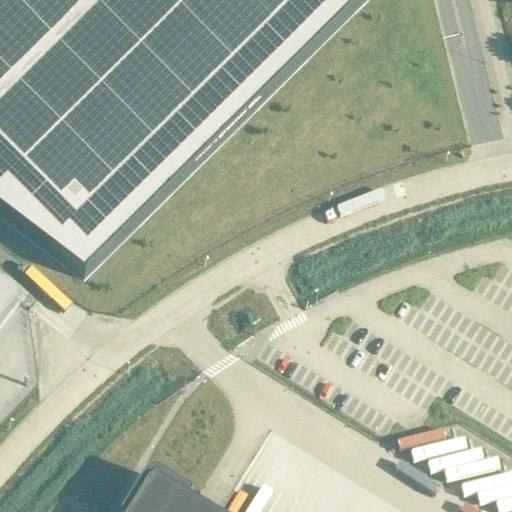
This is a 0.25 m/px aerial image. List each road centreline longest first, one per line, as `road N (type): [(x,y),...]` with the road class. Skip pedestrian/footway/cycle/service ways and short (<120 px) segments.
road 1 (unclassified): [(511,172),(377,210),(240,273),(95,375),(0,474)]
road 2 (unknown): [(0,235),(143,338)]
